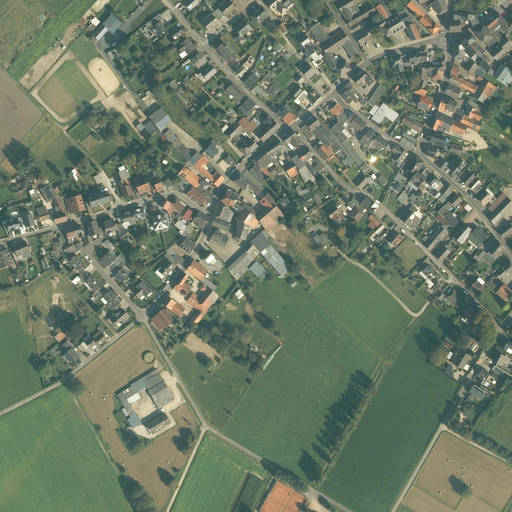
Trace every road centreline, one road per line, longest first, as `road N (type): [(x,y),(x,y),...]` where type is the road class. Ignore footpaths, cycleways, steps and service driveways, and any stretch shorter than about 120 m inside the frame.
road 1 (residential): [(500,328),(393,511)]
road 2 (track): [(309,488),(381,361),(417,317)]
road 3 (residential): [(293,127),(348,188),(370,195),(430,255)]
road 4 (residential): [(143,317),(63,380),(0,413)]
road 5 (residential): [(348,511),(205,426)]
road 6 (track): [(102,171),(0,67)]
road 7 (unclassified): [(0,242),(122,207)]
road 8 (residential): [(211,212),(177,277),(143,317)]
road 9 (residential): [(205,426),(143,317)]
